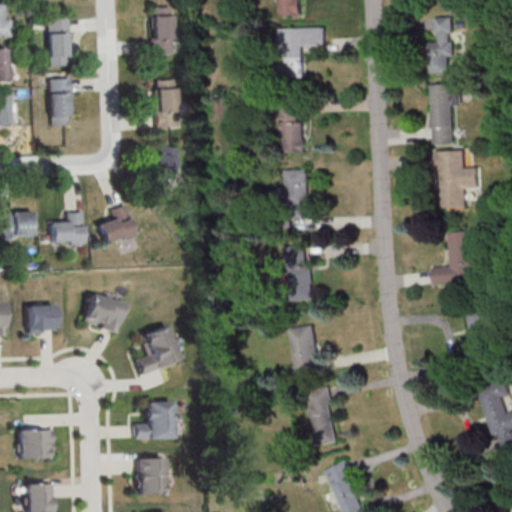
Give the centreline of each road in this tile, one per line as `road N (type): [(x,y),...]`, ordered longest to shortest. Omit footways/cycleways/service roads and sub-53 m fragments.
road 1 (residential): [(451,511),(418,444),(397,357),(375,0)]
road 2 (residential): [(109,0),(114,158),(0,165)]
road 3 (residential): [(93,511),(84,390),(70,378),(0,379)]
